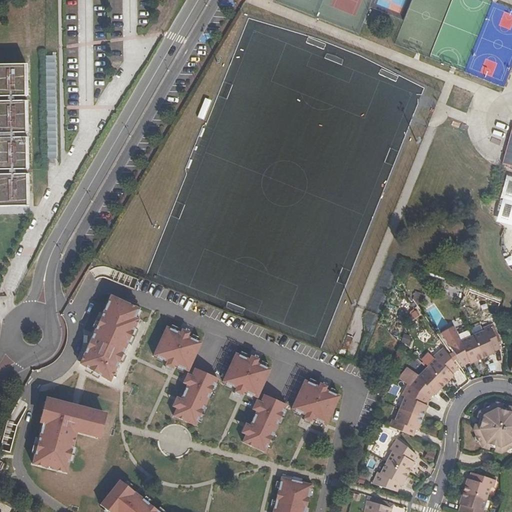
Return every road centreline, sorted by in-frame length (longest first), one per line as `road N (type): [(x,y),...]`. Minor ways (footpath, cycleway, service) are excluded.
road 1 (unclassified): [(47,264),(200,0)]
road 2 (residential): [(511,388),(470,390),(456,403),(430,511)]
